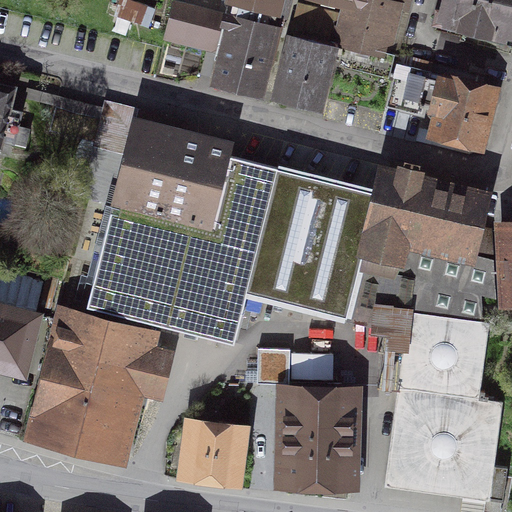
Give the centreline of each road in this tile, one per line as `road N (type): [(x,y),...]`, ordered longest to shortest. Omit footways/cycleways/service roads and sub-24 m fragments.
road 1 (residential): [(511,108),(488,176),(0,51)]
road 2 (tertiary): [(0,475),(217,511)]
